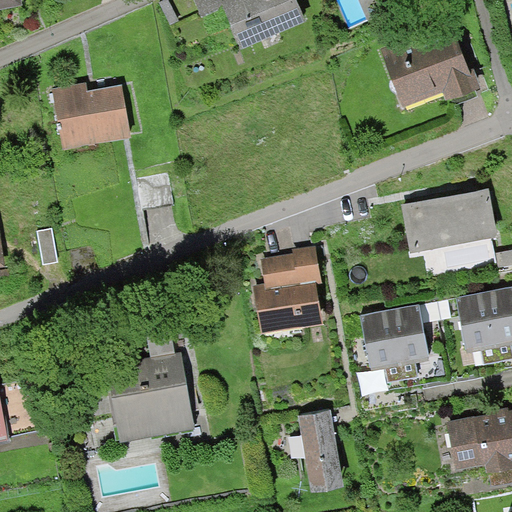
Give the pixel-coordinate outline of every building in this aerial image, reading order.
[(169,0),(154,0),(166,28),(179,23),(169,0)] [(190,0),(197,16),(216,8),(235,55),(307,26),(296,0),(190,0)] [(447,21),(375,49),(397,107),(437,92),(441,101),(474,88),(447,21)] [(88,85),(47,91),(56,151),(127,141),(120,88),(89,92),(88,85)] [(171,174),(136,180),(141,212),(176,207),(171,174)] [(488,190),(395,205),(403,254),(496,239),(488,190)] [(53,228),(37,231),(43,264),(59,261),(53,228)] [(253,284),(262,333),(321,322),(314,282),(321,281),(314,244),(291,249),(292,252),(262,258),(266,282),(253,284)] [(511,250),(493,254),(496,269),(511,266),(511,250)] [(511,287),(453,298),(462,350),(477,348),(480,365),(510,360),(507,344),(511,342),(511,287)] [(413,306),(356,315),(364,370),(381,367),(383,384),(413,380),(410,364),(421,362),(413,306)] [(102,375),(113,445),(188,433),(175,354),(170,356),(168,342),(188,339),(185,321),(114,332),(117,347),(150,342),(153,367),(102,375)] [(0,438),(47,431),(39,380),(0,386),(0,438)] [(329,411),(294,415),(303,490),(338,486),(329,411)] [(511,411),(442,426),(451,474),(483,468),(487,490),(511,484),(511,465),(511,463),(511,462),(511,411)]
